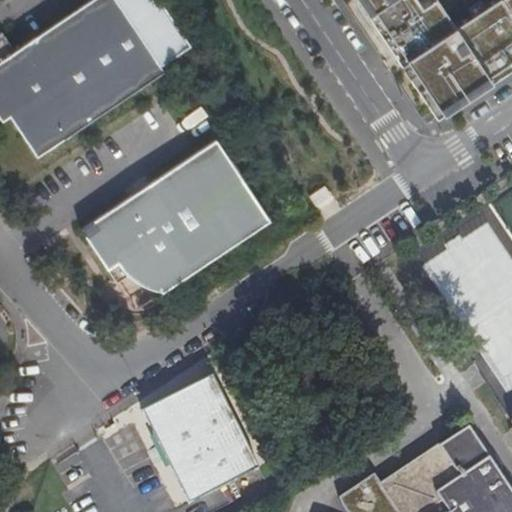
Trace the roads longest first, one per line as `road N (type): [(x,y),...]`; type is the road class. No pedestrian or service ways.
road 1 (unclassified): [(0,262),(82,355),(130,366),(307,258)]
road 2 (residential): [(421,180),(301,0)]
